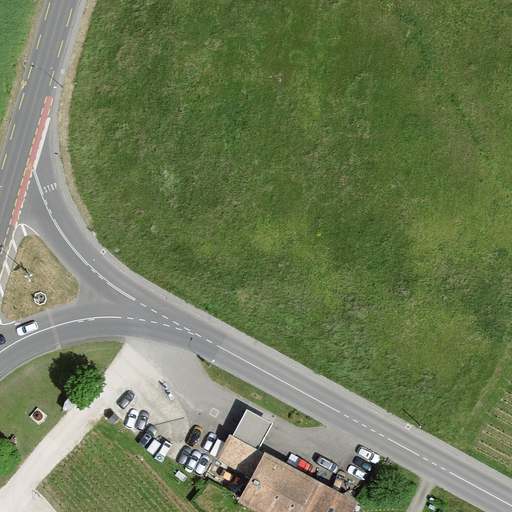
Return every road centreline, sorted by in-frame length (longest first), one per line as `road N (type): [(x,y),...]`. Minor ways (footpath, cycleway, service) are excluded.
road 1 (tertiary): [(200,336),(511,505)]
road 2 (tertiary): [(200,336),(121,291),(79,255),(51,214),(24,138)]
road 3 (tertiary): [(0,353),(50,327),(98,317),(200,336)]
road 4 (track): [(0,511),(101,397)]
road 5 (tertiary): [(63,0),(24,138)]
